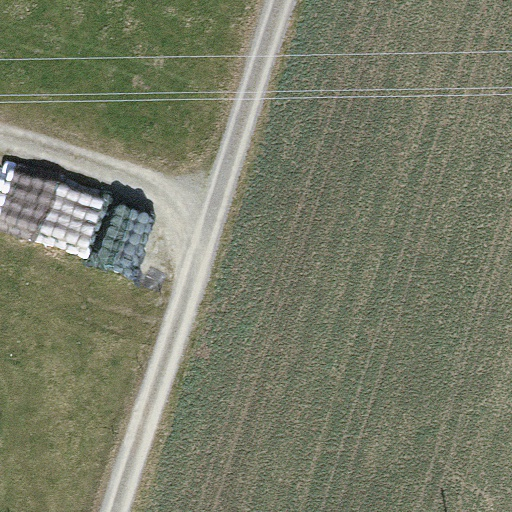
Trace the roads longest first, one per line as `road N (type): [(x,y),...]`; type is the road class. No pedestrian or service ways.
road 1 (track): [(118,511),(286,0)]
road 2 (track): [(212,211),(0,142)]
